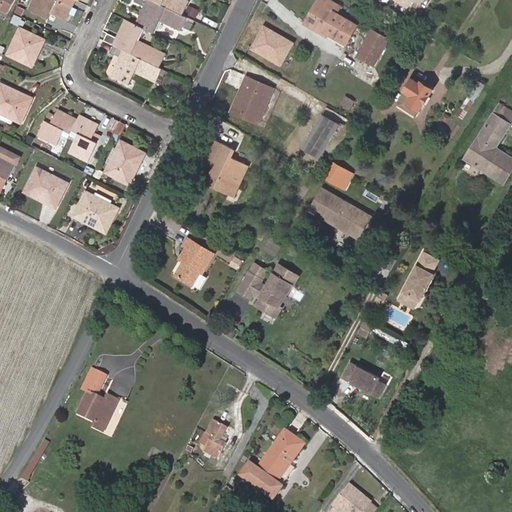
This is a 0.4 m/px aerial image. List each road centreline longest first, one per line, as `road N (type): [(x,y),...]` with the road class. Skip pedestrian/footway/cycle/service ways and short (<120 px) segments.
road 1 (residential): [(423,511),(322,411),(117,273)]
road 2 (residential): [(0,494),(117,273)]
road 3 (residential): [(181,135),(77,78),(108,0)]
road 4 (residential): [(117,273),(181,135)]
road 5 (residential): [(181,135),(246,0)]
road 6 (residential): [(117,273),(0,213)]
